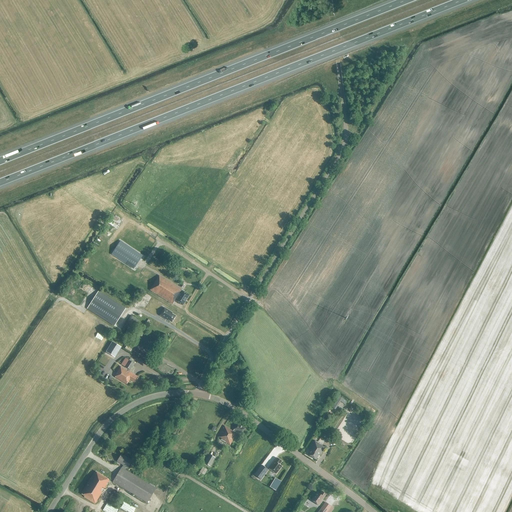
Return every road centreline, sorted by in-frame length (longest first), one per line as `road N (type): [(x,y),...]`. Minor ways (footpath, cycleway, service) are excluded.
road 1 (motorway): [(0,182),(463,0)]
road 2 (motorway): [(407,0),(0,161)]
road 3 (unclassified): [(368,511),(224,401),(198,394)]
road 4 (unclassified): [(49,511),(112,419),(147,398),(198,394)]
